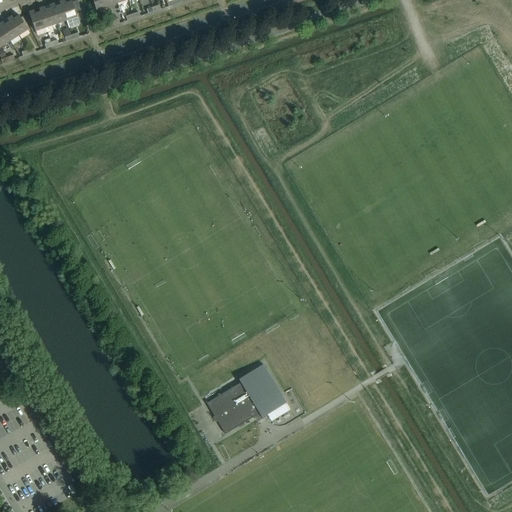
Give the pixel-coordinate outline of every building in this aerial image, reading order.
[(64,0),(63,0),(60,1),(66,20),(77,16),(75,11),(80,9),(76,0),(74,0),(65,3),(64,0)] [(92,0),(96,10),(106,6),(104,0),(92,0)] [(56,24),(66,20),(59,1),(59,2),(60,5),(55,7),(54,3),(49,5),(56,24)] [(46,27),(56,24),(49,5),(50,8),(45,10),(44,7),(39,8),(45,27),(46,27)] [(45,27),(39,8),(38,9),(39,12),(34,14),(33,10),(28,12),(35,31),(37,35),(47,32),(46,27),(45,27)] [(7,18),(18,35),(28,29),(19,15),(13,19),(11,16),(7,18)] [(0,27),(9,41),(18,35),(7,18),(7,19),(9,22),(4,25),(2,22),(0,23),(0,27)] [(0,46),(9,41),(0,27),(0,46)] [(71,35),(72,39),(79,37),(77,33),(80,32),(78,27),(69,30),(71,35)] [(240,382),(206,403),(225,434),(259,413),(261,417),(286,402),(263,364),(238,378),(240,382)] [(220,437),(204,411),(191,419),(206,445),(220,437)]
